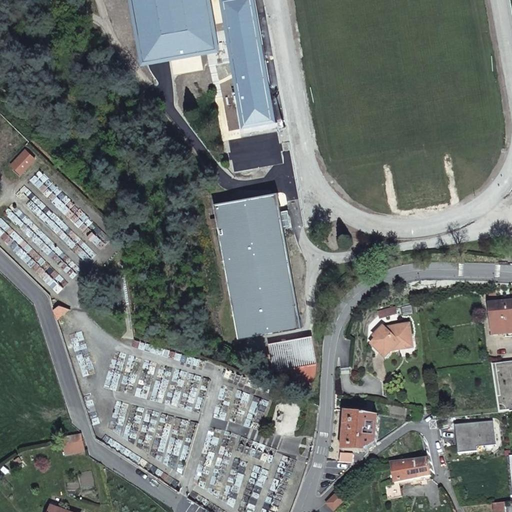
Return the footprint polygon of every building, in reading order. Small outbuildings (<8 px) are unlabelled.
[(219,51),(210,0),(129,0),(140,64),(219,51)] [(255,0),(220,0),(243,128),(277,122),(255,0)] [(278,194),(214,205),(239,339),(302,328),(278,194)] [(511,301),(489,304),(492,335),(511,333),(511,301)] [(399,343),(412,340),(409,324),(383,328),(382,328),(372,337),(375,340),(370,345),(385,358),(392,351),(400,349),(399,343)] [(413,347),(412,340),(399,343),(400,349),(413,347)] [(274,370),(322,362),(319,344),(271,353),(274,370)] [(343,452),(368,454),(378,444),(379,416),(346,412),(343,452)] [(495,439),(492,419),(454,424),(456,438),(459,438),(460,443),(457,444),(458,452),(477,450),(476,446),(476,441),(495,439)] [(65,445),(67,455),(86,452),(85,442),(65,445)] [(355,456),(343,455),(342,463),(354,465),(355,456)] [(413,464),(392,465),(395,485),(386,487),(389,502),(404,499),(401,484),(431,479),(427,461),(413,464)] [(497,502),(486,503),(487,511),(495,511),(498,511),(497,502)]
